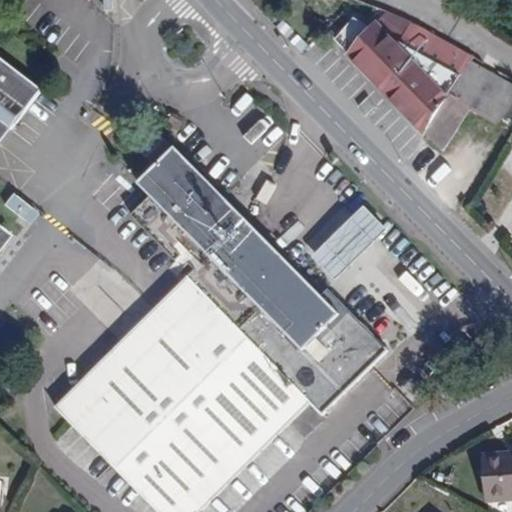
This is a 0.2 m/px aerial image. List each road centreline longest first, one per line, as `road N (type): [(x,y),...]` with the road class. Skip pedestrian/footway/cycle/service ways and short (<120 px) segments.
road 1 (secondary): [(511,304),(212,0)]
road 2 (residential): [(511,396),(413,455),(357,511)]
